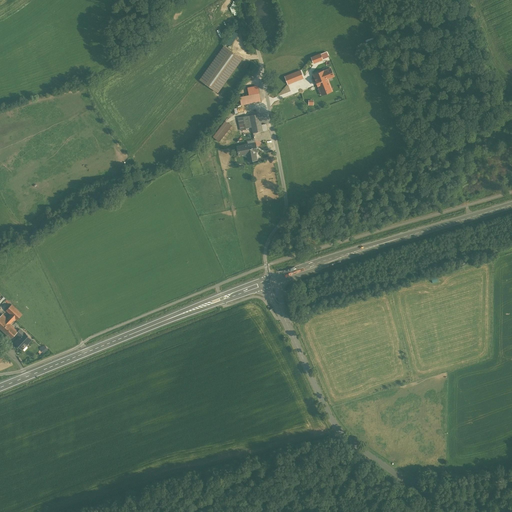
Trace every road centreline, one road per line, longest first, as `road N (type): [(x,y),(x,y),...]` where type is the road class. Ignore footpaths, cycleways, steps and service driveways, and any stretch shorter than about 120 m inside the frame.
road 1 (tertiary): [(450,511),(337,427),(271,280)]
road 2 (secondary): [(0,386),(271,280)]
road 3 (unclassified): [(243,0),(286,192),(265,251),(271,280)]
road 4 (secondary): [(271,280),(511,204)]
